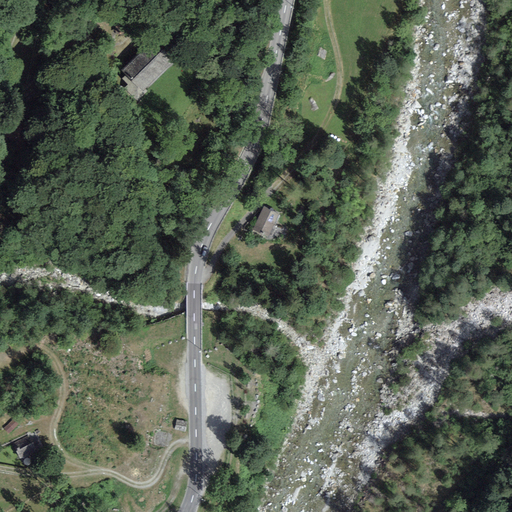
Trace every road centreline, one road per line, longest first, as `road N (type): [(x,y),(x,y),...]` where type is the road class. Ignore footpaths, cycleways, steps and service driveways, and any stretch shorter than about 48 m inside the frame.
road 1 (tertiary): [(189,511),(196,483),(193,283),(202,242),(264,102),(286,0)]
road 2 (track): [(196,273),(208,271),(220,246),(331,115),(338,62),(325,0)]
road 3 (track): [(196,442),(171,448),(143,486),(99,471),(49,476),(0,469)]
